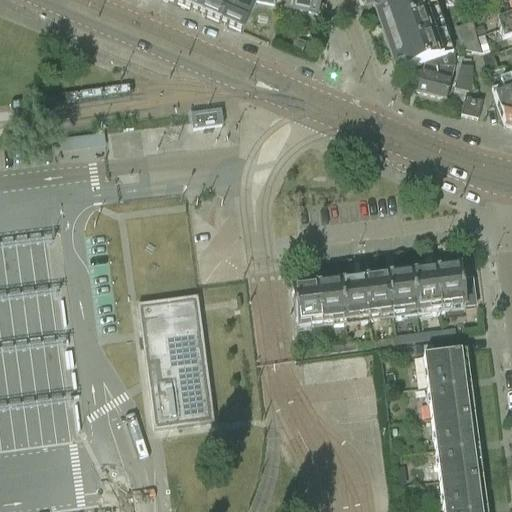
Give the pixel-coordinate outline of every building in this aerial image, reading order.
[(177,0),(175,6),(197,15),(203,0),(177,0)] [(203,0),(197,15),(219,25),(230,0),(203,0)] [(241,35),(255,4),(256,0),(230,0),(219,25),(241,35)] [(285,0),(284,10),(300,13),(302,0),(285,0)] [(320,0),(302,0),(300,13),(317,17),(320,0)] [(379,0),(362,0),(365,8),(373,5),(377,4),(376,1),(379,0)] [(448,46),(443,30),(445,29),(438,11),(437,11),(433,0),(389,0),(377,4),(373,5),(396,74),(423,65),(428,64),(451,55),(448,46)] [(511,27),(511,5),(506,8),(510,17),(495,22),(498,33),(511,27)] [(480,57),(475,40),(470,25),(453,31),(456,43),(448,46),(451,55),(453,55),(460,53),(480,57)] [(511,27),(498,33),(502,42),(511,39),(511,27)] [(489,57),(483,38),(475,40),(480,57),(481,60),(489,57)] [(444,102),(453,69),(453,55),(451,55),(428,64),(423,65),(415,94),(444,102)] [(496,71),(491,57),(489,57),(481,60),(485,75),(496,71)] [(470,70),(457,70),(453,91),(469,95),(470,70)] [(511,130),(511,94),(511,92),(508,80),(496,84),(498,88),(490,91),(503,128),(511,130)] [(463,100),(459,118),(476,122),(481,104),(463,100)] [(228,122),(226,111),(190,116),(191,124),(192,127),(228,122)] [(106,136),(57,138),(57,161),(107,159),(106,136)] [(442,270),(441,270),(433,271),(439,318),(450,316),(450,311),(463,309),(457,268),(455,268),(453,266),(445,267),(442,270)] [(421,270),(413,271),(411,274),(409,274),(415,316),(427,314),(428,319),(439,318),(433,271),(424,272),(421,270)] [(395,276),(394,276),(385,277),(391,319),(391,324),(403,322),(402,317),(415,316),(409,274),(408,274),(405,272),(397,273),(395,276)] [(371,279),(370,279),(362,280),(369,327),(377,326),(378,321),(391,319),(385,277),(384,277),(382,275),(374,276),(371,279)] [(350,279),(342,280),(339,283),(338,283),(343,325),(357,324),(359,328),(369,327),(362,280),(353,281),(350,279)] [(324,285),(322,285),(313,287),(319,334),(333,332),(335,326),(343,325),(338,283),(337,284),(334,281),(326,282),(324,285)] [(302,285),(294,286),(292,289),(290,290),(295,331),(307,330),(310,335),(319,334),(313,287),(305,288),(302,285)] [(196,300),(136,307),(152,433),(213,425),(196,300)] [(465,332),(441,335),(442,341),(466,338),(465,332)] [(441,335),(418,338),(419,344),(442,341),(441,335)] [(418,338),(393,341),(395,347),(419,344),(418,338)] [(393,341),(371,344),(372,350),(395,347),(393,341)] [(371,344),(346,347),(347,353),(372,350),(371,344)] [(346,347),(321,350),(322,357),(347,353),(346,347)] [(321,350),(298,353),(299,359),(322,357),(321,350)] [(465,354),(419,360),(427,423),(473,417),(465,354)] [(473,417),(427,423),(436,486),(482,479),(473,417)] [(485,511),(482,479),(436,486),(439,511),(485,511)]
